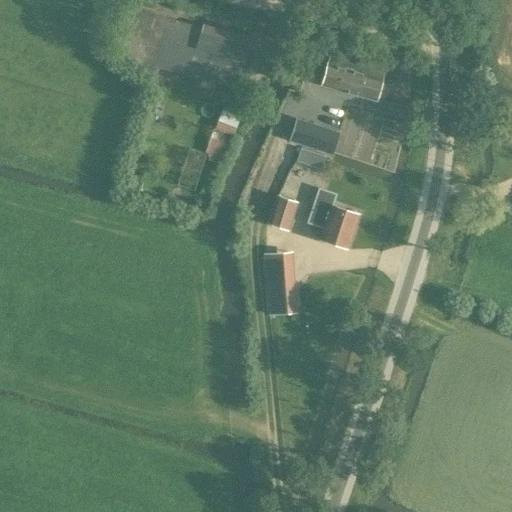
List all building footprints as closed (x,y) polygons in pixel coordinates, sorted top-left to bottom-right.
[(235,87),(243,60),(250,38),(202,24),(201,27),(122,4),(109,52),(118,59),(129,64),(155,71),(156,67),(235,87)] [(347,63),(351,52),(331,46),(320,85),(375,101),(385,65),(362,58),(360,63),(354,61),(353,65),(347,63)] [(287,89),(296,93),(302,82),(293,78),(287,89)] [(213,128),(204,152),(208,153),(206,158),(213,161),(212,163),(220,166),(239,117),(245,119),(254,96),(241,92),(233,114),(222,110),(215,129),(213,128)] [(296,119),(289,140),(331,154),(338,133),(296,119)] [(322,155),(299,147),(295,159),(318,167),(322,155)] [(346,248),(357,214),(331,205),(334,195),(317,189),(306,222),(323,228),(319,239),(346,248)] [(286,229),(295,202),(276,196),(267,222),(286,229)] [(267,279),(270,315),(294,312),(291,277),(267,279)] [(287,482),(299,481),(297,469),(285,470),(287,482)]
